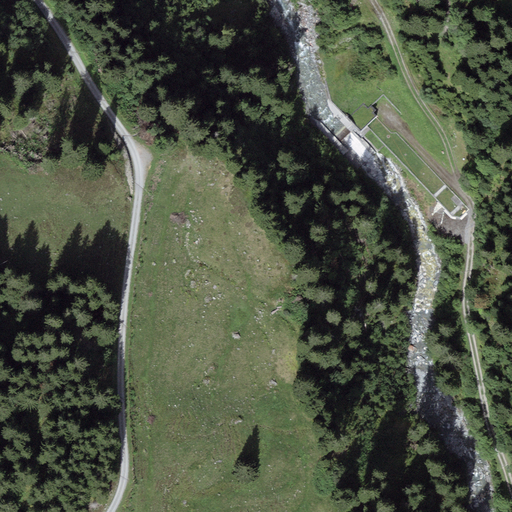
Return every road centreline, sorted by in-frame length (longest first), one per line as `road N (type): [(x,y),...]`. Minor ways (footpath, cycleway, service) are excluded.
road 1 (track): [(110,511),(124,463),(122,312),(140,164),(37,0)]
road 2 (track): [(511,486),(492,435),(467,312),(470,194),(372,0)]
